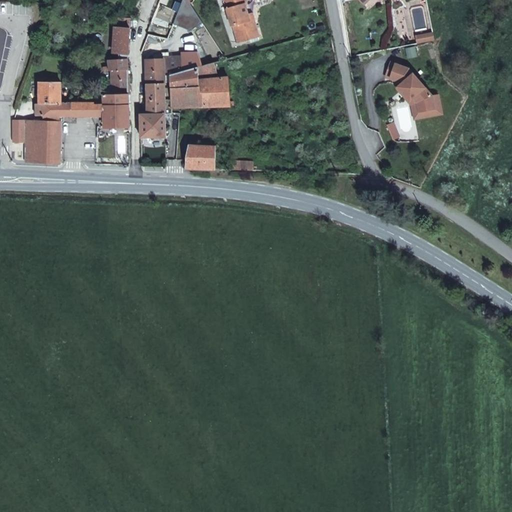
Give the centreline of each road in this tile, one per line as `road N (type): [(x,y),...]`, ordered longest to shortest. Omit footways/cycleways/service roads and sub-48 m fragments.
road 1 (secondary): [(511,303),(366,220),(280,197),(136,183)]
road 2 (unclassified): [(511,255),(373,167),(331,0)]
road 3 (residential): [(1,160),(5,99),(25,33),(17,19),(0,18)]
road 4 (secondary): [(0,185),(136,183)]
